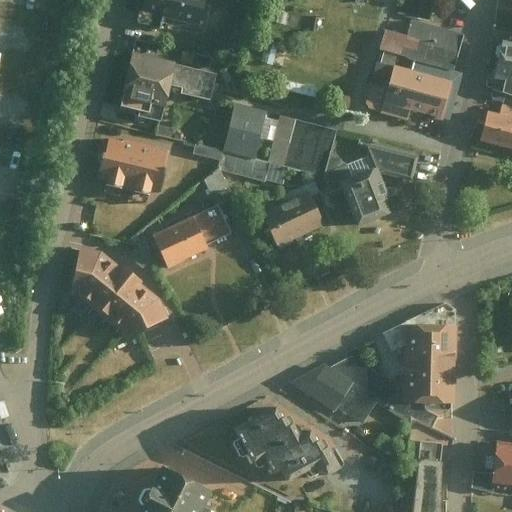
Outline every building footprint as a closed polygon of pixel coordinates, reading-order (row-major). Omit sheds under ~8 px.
[(190,0),(144,0),(143,9),(187,18),(190,0)] [(410,0),(409,15),(428,17),(429,0),(410,0)] [(458,66),(466,31),(412,19),(410,28),(383,22),(377,47),(458,66)] [(511,76),(511,43),(501,41),(495,73),(511,76)] [(222,68),(132,48),(119,108),(172,120),(180,85),(216,93),(222,68)] [(457,74),(397,58),(385,106),(413,113),(415,104),(447,112),(457,74)] [(273,110),(235,101),(223,146),(260,155),(265,137),(271,114),(273,110)] [(504,109),(488,106),(481,139),(511,146),(511,103),(505,102),(504,109)] [(301,117),(285,113),(284,117),(271,114),(265,137),(279,140),(274,157),(290,161),(301,117)] [(340,127),(301,117),(290,161),(329,171),(335,148),(340,127)] [(95,189),(161,204),(172,155),(105,140),(95,189)] [(421,155),(373,144),(378,153),(383,164),(385,170),(416,178),(421,155)] [(335,148),(329,171),(337,191),(346,187),(343,180),(383,164),(378,153),(354,161),(335,148)] [(385,170),(383,164),(343,180),(346,187),(363,228),(402,211),(385,170)] [(310,189),(263,212),(279,246),(327,223),(310,189)] [(220,200),(150,232),(169,273),(238,241),(220,200)] [(104,261),(80,254),(68,294),(79,296),(94,307),(108,319),(123,331),(128,340),(165,315),(150,299),(136,286),(121,274),(104,261)] [(455,405),(458,308),(447,298),(377,331),(385,350),(401,343),(406,344),(403,388),(350,355),(291,378),(334,408),(337,404),(362,420),(376,402),(409,419),(431,427),(444,405),(455,405)] [(288,474),(322,456),(328,467),(341,460),(330,440),(321,445),(312,429),(295,438),(278,405),(235,427),(239,434),(231,438),(241,458),(250,453),(259,471),(272,464),(276,472),(285,467),(288,474)] [(445,511),(450,436),(431,427),(409,419),(404,511),(445,511)] [(511,446),(495,445),(493,462),(490,487),(511,489),(511,446)] [(162,466),(139,511),(203,511),(214,491),(162,466)]
